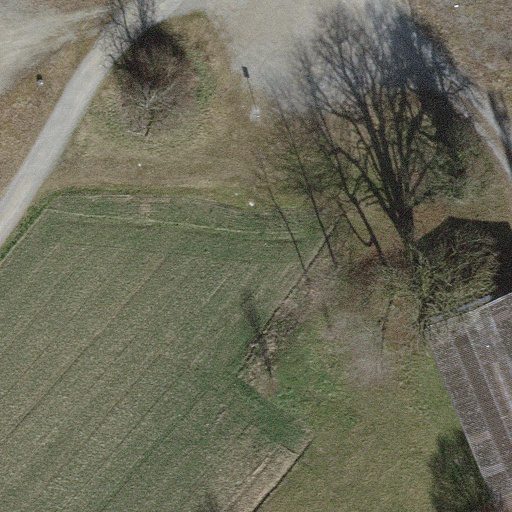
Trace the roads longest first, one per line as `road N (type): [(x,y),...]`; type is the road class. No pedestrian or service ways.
road 1 (track): [(0,206),(169,0)]
road 2 (unknown): [(369,0),(500,114)]
